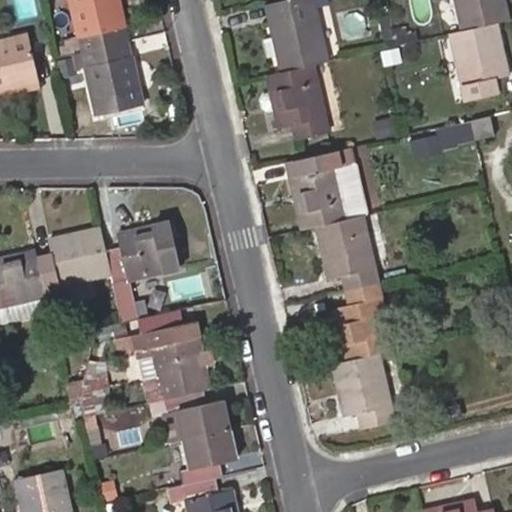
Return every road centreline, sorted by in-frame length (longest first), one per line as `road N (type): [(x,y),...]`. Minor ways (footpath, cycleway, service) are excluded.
road 1 (residential): [(230,156),(300,490)]
road 2 (residential): [(230,156),(0,160)]
road 3 (residential): [(300,490),(511,441)]
road 4 (residential): [(195,0),(230,156)]
